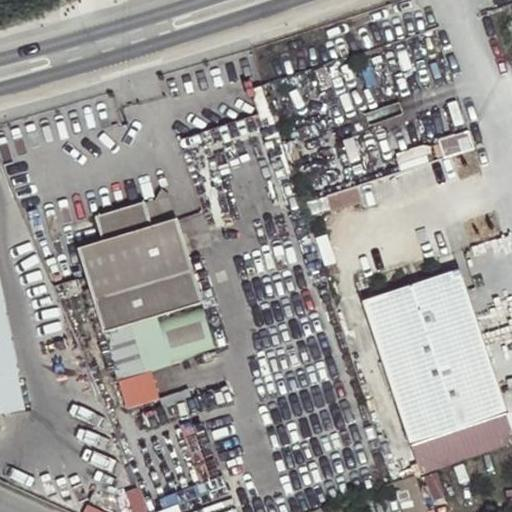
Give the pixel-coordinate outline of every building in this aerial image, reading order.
[(102,243),(78,251),(103,334),(203,303),(177,219),(151,227),(143,202),(94,217),(102,243)] [(455,267),(358,300),(409,446),(504,413),(455,267)] [(0,298),(0,412),(24,407),(0,298)] [(203,303),(103,334),(117,382),(149,372),(218,354),(203,303)] [(149,372),(117,382),(126,409),(159,400),(149,372)]
